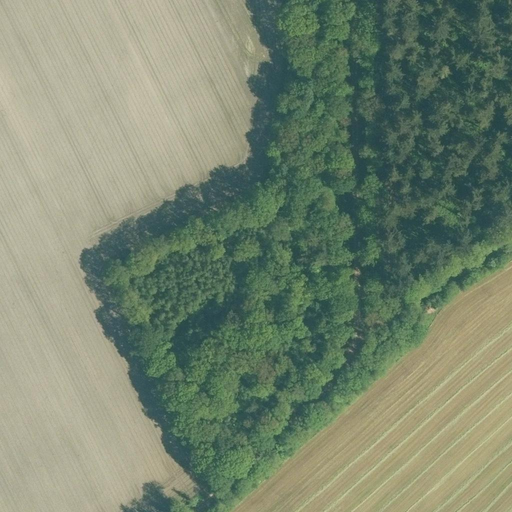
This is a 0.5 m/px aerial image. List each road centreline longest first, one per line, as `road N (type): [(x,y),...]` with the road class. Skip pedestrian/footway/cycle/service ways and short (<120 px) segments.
road 1 (track): [(220,493),(110,271),(115,260),(266,179),(282,68),(282,0)]
road 2 (track): [(198,511),(332,383),(355,338),(353,0)]
road 3 (track): [(355,338),(511,235)]
